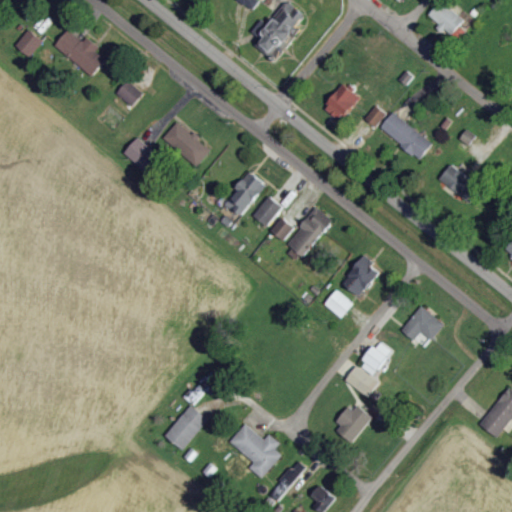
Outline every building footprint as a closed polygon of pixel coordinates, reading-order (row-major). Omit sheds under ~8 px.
[(264,0),(241,0),(256,11),(264,0)] [(258,46),(279,61),(311,16),(290,1),(258,46)] [(468,20),(443,1),(431,17),(455,36),(468,20)] [(47,42),(34,30),(19,45),(32,58),(47,42)] [(90,37),(86,42),(72,31),(59,46),(97,76),(109,61),(99,52),(103,47),(90,37)] [(120,93),(135,107),(146,94),(131,81),(120,93)] [(328,109),(345,122),(364,97),(347,84),(328,109)] [(369,120),(380,127),(389,112),(378,105),(369,120)] [(436,144),(397,113),(384,129),(424,160),(436,144)] [(202,165),(214,150),(201,140),(203,138),(181,121),(167,138),(202,165)] [(463,140),(479,150),(485,138),(470,129),(463,140)] [(162,154),(139,138),(127,155),(149,171),(162,154)] [(443,179),(473,204),(485,189),(456,164),(443,179)] [(246,217),(271,184),(254,171),(229,204),(246,217)] [(273,227),(286,205),(271,196),(258,217),(273,227)] [(302,260),(337,221),(321,207),(287,246),(302,260)] [(275,230),(287,241),(299,228),(287,217),(275,230)] [(385,273),(369,257),(346,281),(363,296),(385,273)] [(328,304),(346,318),(358,304),(340,290),(328,304)] [(436,340),(448,323),(424,306),(406,332),(418,340),(424,332),(436,340)] [(364,366),(377,376),(396,351),(383,341),(364,366)] [(349,381),(372,398),(383,383),(360,366),(349,381)] [(503,438),(511,424),(511,388),(510,387),(485,427),(503,438)] [(340,425),(359,440),(377,417),(358,403),(340,425)] [(188,450),(211,418),(193,405),(170,437),(188,450)] [(268,440),(249,424),(234,443),(258,462),(253,469),(266,479),(285,455),(279,450),(284,443),(272,435),(268,440)] [(284,484),(274,496),(280,501),(309,467),(300,460),(282,482),(284,484)]
